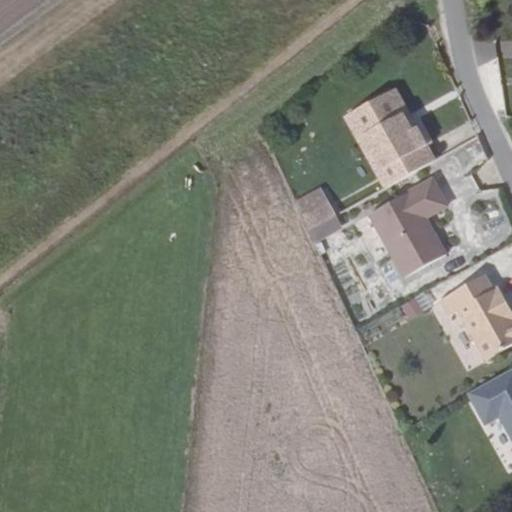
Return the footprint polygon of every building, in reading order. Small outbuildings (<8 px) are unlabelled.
[(359,107),(396,182),(433,164),(426,149),(430,147),(421,128),(413,132),(404,115),(407,113),(396,89),(359,107)] [(450,198),(439,176),(375,207),(407,273),(448,253),(428,210),(450,198)] [(326,181),(300,194),(306,209),(333,195),(326,181)] [(333,195),(306,209),(312,221),(340,209),(333,195)] [(488,277),(441,298),(448,314),(458,310),(482,361),(511,346),(511,327),(508,326),(511,323),(511,315),(500,290),(495,292),(488,277)] [(425,294),(400,306),(408,322),(432,310),(425,294)] [(511,428),(511,368),(473,387),(489,420),(504,412),(511,428)]
